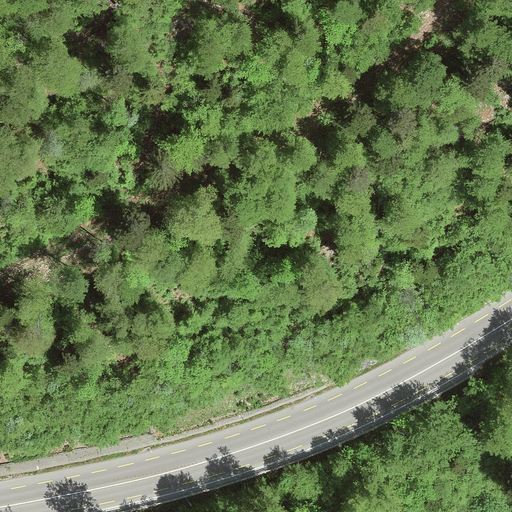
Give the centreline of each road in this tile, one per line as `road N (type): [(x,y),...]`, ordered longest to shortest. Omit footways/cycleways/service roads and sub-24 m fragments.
road 1 (primary): [(0,506),(230,455),(407,381),(511,318)]
road 2 (track): [(0,269),(212,168),(414,39),(445,0)]
